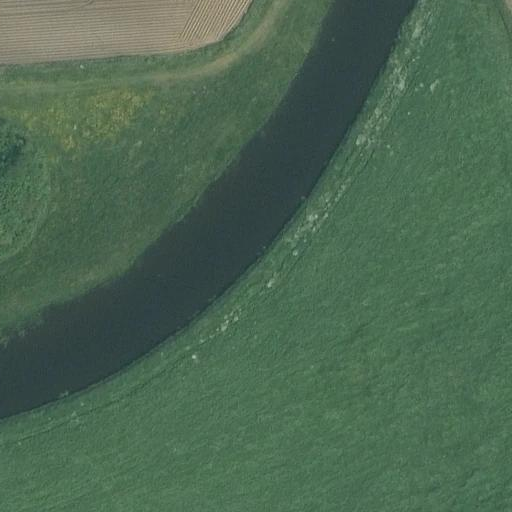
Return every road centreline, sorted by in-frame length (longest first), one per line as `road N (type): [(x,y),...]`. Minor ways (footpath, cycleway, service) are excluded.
road 1 (track): [(420,0),(308,208),(240,294),(146,371),(0,439)]
road 2 (track): [(277,0),(243,55),(216,69),(0,87)]
